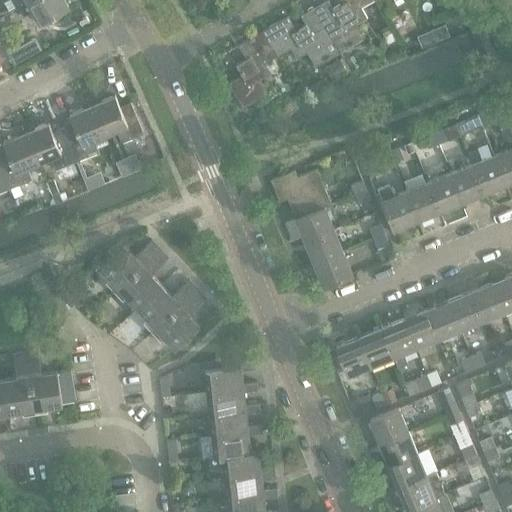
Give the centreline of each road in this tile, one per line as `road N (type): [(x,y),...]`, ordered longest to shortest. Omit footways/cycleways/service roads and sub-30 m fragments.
road 1 (tertiary): [(279,326),(160,61)]
road 2 (residential): [(279,326),(511,233)]
road 3 (tertiary): [(352,511),(279,326)]
road 4 (residential): [(0,97),(137,21)]
road 5 (residential): [(160,61),(271,0)]
